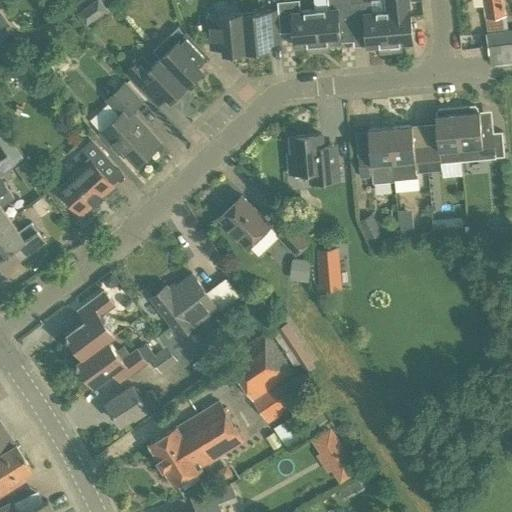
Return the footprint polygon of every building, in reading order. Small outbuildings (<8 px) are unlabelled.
[(99,0),(95,0),(77,14),(86,25),(106,10),(99,0)] [(317,51),(314,9),(299,10),(298,0),(294,0),(277,1),(278,9),(279,9),(280,32),(292,31),(294,46),(305,45),(305,52),(317,51)] [(340,35),(352,33),(349,0),(327,0),(328,8),(314,9),(317,51),(329,50),(329,43),(340,42),(340,35)] [(386,10),(386,11),(372,12),(370,0),(349,0),(352,33),(353,33),(354,46),(367,45),(367,47),(378,46),(379,53),(390,52),(386,10)] [(386,10),(390,52),(402,51),(401,43),(412,42),(408,0),(384,0),(386,11),(386,10)] [(504,15),(501,0),(483,0),(485,17),(504,15)] [(279,32),(280,32),(279,9),(278,9),(265,11),(243,13),(246,50),(269,48),(268,44),(280,43),(279,32)] [(221,53),(246,50),(243,13),(206,16),(207,27),(219,26),(221,53)] [(511,28),(507,30),(505,15),(485,18),(487,33),(485,33),(490,66),(511,63),(511,28)] [(6,25),(0,29),(0,40),(11,33),(6,25)] [(160,56),(187,84),(204,68),(200,63),(209,55),(186,31),(160,56)] [(46,79),(21,45),(0,60),(0,78),(5,85),(12,79),(25,96),(46,79)] [(461,59),(483,56),(482,47),(460,50),(461,59)] [(187,84),(160,56),(151,65),(142,55),(124,72),(156,105),(165,97),(169,101),(187,84)] [(160,143),(131,111),(142,100),(125,82),(107,99),(120,114),(101,131),(112,143),(115,141),(136,164),(160,143)] [(456,106),(461,159),(495,156),(504,155),(502,131),(493,132),(481,133),(479,110),(478,111),(478,107),(475,104),(456,106)] [(426,146),(428,170),(441,169),(442,169),(442,176),(462,175),(461,159),(456,106),(439,108),(436,110),(437,114),(435,114),(438,145),(426,146)] [(428,170),(426,146),(414,147),(412,125),(390,127),(395,179),(418,176),(417,171),(428,170)] [(394,179),(395,179),(390,127),(368,129),(370,151),(358,152),(360,177),(373,175),(373,182),(394,180),(394,179)] [(323,168),(320,133),(290,136),(292,153),(288,153),(290,173),(308,171),(310,181),(338,178),(337,166),(323,168)] [(82,214),(114,185),(99,168),(110,158),(93,140),(75,156),(84,165),(59,188),(82,214)] [(29,159),(19,164),(30,184),(39,179),(29,159)] [(0,224),(9,218),(2,207),(15,198),(0,176),(0,224)] [(247,246),(270,225),(241,195),(219,216),(247,246)] [(400,233),(414,232),(412,212),(398,212),(400,233)] [(368,239),(381,233),(372,214),(359,220),(368,239)] [(462,217),(450,218),(452,233),(463,232),(462,217)] [(9,218),(0,224),(0,256),(13,248),(21,259),(46,242),(31,221),(18,230),(9,218)] [(296,255),(310,241),(290,221),(276,234),(296,255)] [(76,240),(70,232),(64,237),(70,245),(76,240)] [(339,247),(317,248),(320,291),(342,289),(339,247)] [(308,281),(311,259),(294,257),(291,260),(289,277),(292,279),(308,281)] [(217,306),(192,273),(170,289),(166,284),(151,296),(179,334),(217,306)] [(84,357),(114,334),(100,315),(116,303),(104,288),(77,308),(86,319),(67,333),(83,356),(84,357)] [(314,365),(287,323),(273,332),(295,366),(300,363),(305,371),(314,365)] [(84,357),(83,356),(77,360),(95,385),(113,371),(121,382),(148,362),(147,361),(154,356),(144,342),(137,348),(123,329),(114,335),(114,334),(84,357)] [(189,348),(202,338),(197,330),(183,340),(189,348)] [(269,421),(302,399),(291,384),(297,379),(265,332),(226,358),(269,421)] [(161,372),(178,359),(167,345),(154,354),(155,355),(151,359),(161,372)] [(139,395),(132,385),(106,401),(120,423),(131,416),(134,420),(161,403),(151,387),(139,395)] [(243,441),(219,401),(177,427),(176,426),(149,442),(160,459),(159,459),(164,468),(165,468),(175,484),(202,467),(201,466),(243,441)] [(316,426),(326,419),(316,403),(305,410),(316,426)] [(275,427),(289,446),(306,434),(293,415),(275,427)] [(30,468),(0,421),(0,493),(18,482),(14,477),(30,468)] [(331,426),(311,439),(320,452),(332,470),(340,482),(359,469),(331,426)] [(51,511),(46,501),(23,511),(15,511),(11,503),(0,507),(0,511),(51,511)]
